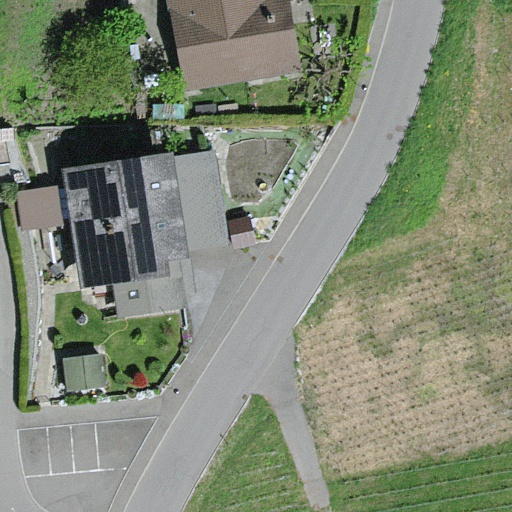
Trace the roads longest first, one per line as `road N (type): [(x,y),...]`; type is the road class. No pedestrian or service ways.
road 1 (residential): [(152,511),(365,159),(422,0)]
road 2 (track): [(248,348),(278,381),(324,511)]
